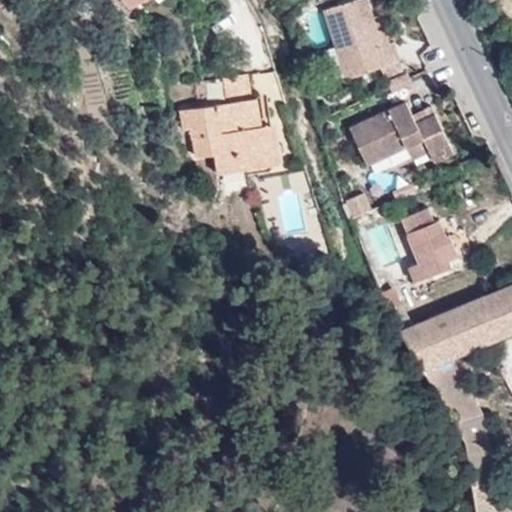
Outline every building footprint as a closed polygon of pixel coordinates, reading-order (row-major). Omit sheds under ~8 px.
[(394,42),(391,43),(384,45),(374,16),(369,0),(348,0),(327,7),(348,74),(400,59),(394,42)] [(384,45),(391,43),(381,14),(374,16),(384,45)] [(224,78),(229,103),(246,100),(253,99),(249,75),(224,78)] [(262,126),(258,98),(253,99),(246,100),(251,128),(262,126)] [(424,137),(431,150),(435,160),(455,150),(437,112),(419,120),(415,113),(407,98),(351,126),(369,163),(408,145),(424,137)] [(251,128),(246,100),(229,103),(182,109),(185,130),(193,129),(197,155),(215,153),(219,172),(268,164),(262,126),(251,128)] [(419,120),(437,112),(434,105),(415,113),(419,120)] [(271,125),(262,126),(268,164),(276,163),(271,125)] [(414,158),(431,150),(424,137),(408,145),(414,158)] [(365,191),(348,198),(354,215),(371,208),(365,191)] [(447,235),(440,218),(435,220),(430,207),(403,218),(421,262),(411,266),(416,280),(451,265),(448,259),(459,255),(450,235),(447,235)] [(485,211),(464,218),(469,232),(490,225),(485,211)] [(455,212),(440,218),(447,235),(450,235),(459,255),(473,249),(464,228),(462,229),(455,212)] [(496,338),(511,330),(511,283),(480,296),(496,338)] [(395,288),(383,293),(390,308),(400,303),(395,288)] [(451,357),(496,338),(480,296),(402,328),(424,367),(451,357)] [(484,416),(451,357),(424,367),(457,421),(484,416)] [(496,479),(484,416),(457,421),(467,439),(474,483),(496,479)] [(479,511),(511,511),(511,496),(499,499),(496,479),(474,483),(479,511)]
